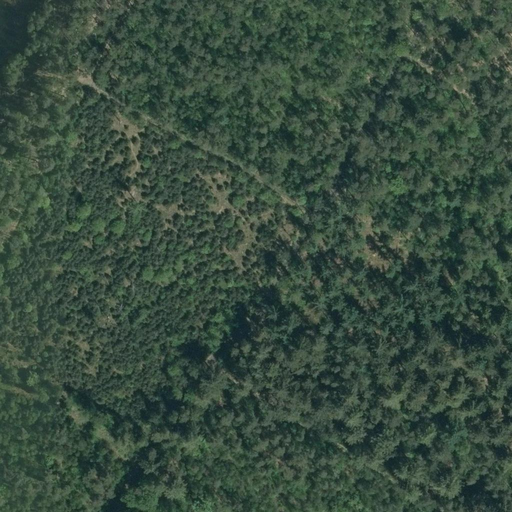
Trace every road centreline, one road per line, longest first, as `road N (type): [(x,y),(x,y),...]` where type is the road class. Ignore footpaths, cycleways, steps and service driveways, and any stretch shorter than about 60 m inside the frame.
road 1 (track): [(425,0),(259,312),(170,410),(119,511)]
road 2 (track): [(209,363),(445,511)]
road 3 (track): [(0,243),(133,0)]
road 4 (track): [(314,204),(87,86)]
road 5 (track): [(393,59),(511,124)]
